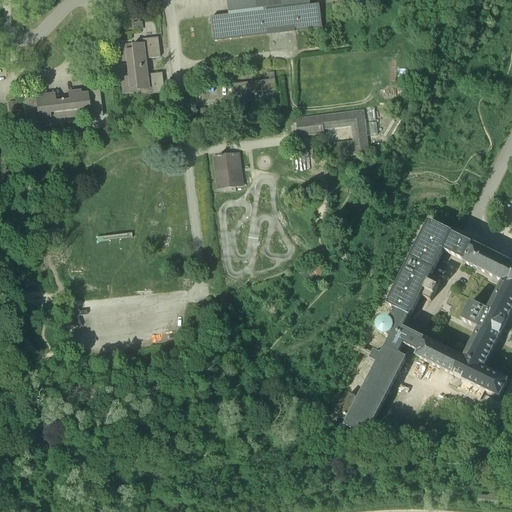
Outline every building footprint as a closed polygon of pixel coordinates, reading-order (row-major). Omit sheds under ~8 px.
[(224,39),(266,35),(322,30),(319,4),(309,5),(308,0),(227,0),(229,16),(211,18),(214,40),(214,41),(215,41),(214,40),(224,39)] [(142,40),(143,45),(132,46),(131,42),(131,45),(117,47),(118,59),(122,58),(122,62),(132,61),(132,69),(146,68),(145,60),(149,59),(160,58),(158,38),(142,40)] [(123,95),(137,93),(137,97),(164,93),(162,74),(147,76),(146,68),(132,69),(133,77),(124,78),(125,82),(121,83),(123,95)] [(232,96),(276,91),(275,80),(231,85),(232,96)] [(62,101),(64,118),(78,117),(78,115),(89,114),(89,119),(102,117),(99,91),(86,93),(86,94),(80,95),(80,92),(68,93),(69,101),(63,102),(63,101),(62,101)] [(49,120),(64,118),(62,101),(61,102),(55,103),(54,95),(41,96),(42,100),(35,100),(35,99),(21,100),(24,126),(49,124),(49,120)] [(329,147),(329,151),(330,159),(369,154),(364,112),(292,120),(292,125),(296,124),(298,138),(324,134),(324,128),(354,124),(357,147),(346,148),(346,145),(329,147)] [(377,135),(376,123),(369,124),(371,136),(377,135)] [(213,158),(216,180),(217,190),(243,186),(242,177),(239,155),(213,158)] [(391,340),(386,349),(385,349),(381,357),(374,353),(373,355),(370,362),(377,365),(359,399),(350,395),(338,418),(348,423),(345,428),(357,434),(357,433),(358,434),(360,430),(366,432),(366,433),(367,434),(368,434),(369,434),(370,433),(370,432),(370,431),(407,360),(399,356),(404,346),(418,354),(416,357),(455,377),(456,378),(456,379),(460,381),(461,380),(462,381),(500,399),(508,382),(484,369),(500,338),(502,333),(506,336),(504,340),(509,343),(511,336),(511,326),(509,331),(504,329),(506,325),(511,313),(511,264),(472,245),(472,246),(452,236),(452,235),(446,231),(446,230),(436,225),(436,226),(429,223),(387,307),(396,311),(391,323),(389,322),(386,322),(383,322),(382,323),(381,323),(380,324),(379,325),(379,326),(378,327),(378,328),(378,329),(378,330),(378,331),(379,332),(379,333),(380,334),(381,335),(382,336),(391,340)] [(348,263),(352,256),(344,253),(341,260),(348,263)] [(317,276),(315,274),(319,276),(324,268),(317,264),(313,271),(308,266),(299,273),(307,284),(317,276)] [(498,506),(499,498),(479,496),(478,504),(498,506)]
